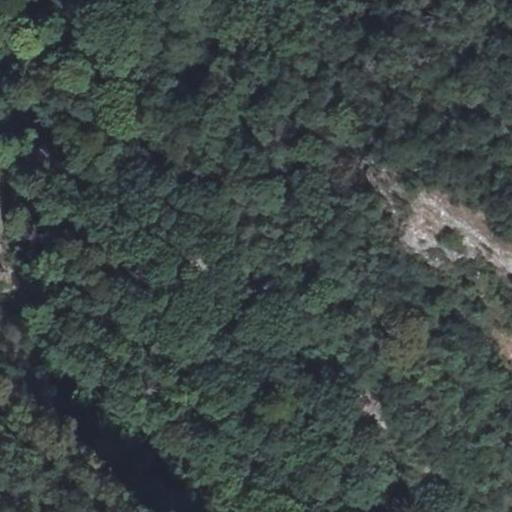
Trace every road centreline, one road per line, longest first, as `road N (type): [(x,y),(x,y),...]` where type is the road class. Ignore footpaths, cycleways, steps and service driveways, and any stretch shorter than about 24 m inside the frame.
road 1 (track): [(142,223),(226,266),(313,347),(425,511)]
road 2 (track): [(142,223),(183,268),(205,351),(238,395),(248,435),(291,511)]
road 3 (track): [(0,118),(55,168),(142,223)]
